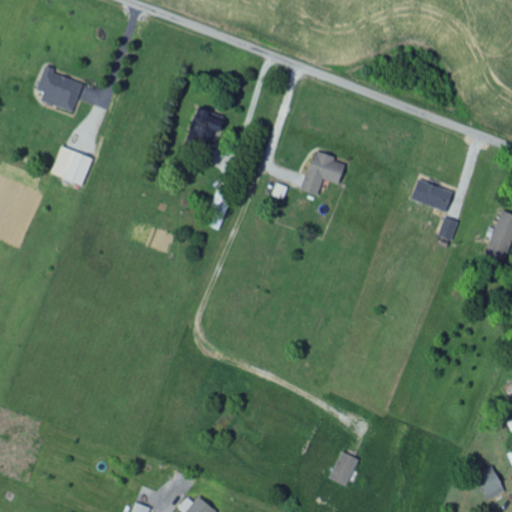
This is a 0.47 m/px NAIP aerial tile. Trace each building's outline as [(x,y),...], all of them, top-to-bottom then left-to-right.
[(74,113),(83,84),(54,74),(55,70),(45,66),(37,91),(44,93),(41,102),(74,113)] [(215,141),(220,114),(192,109),(188,130),(200,132),(199,138),(215,141)] [(95,160),(63,147),(52,174),(85,187),(95,160)] [(319,196),(324,180),(339,184),(346,163),(314,152),(301,190),(319,196)] [(412,199),(446,213),(454,193),(420,179),(412,199)] [(291,188),(279,184),(274,196),(286,200),(291,188)] [(486,252),(506,260),(511,246),(511,214),(503,211),(486,252)] [(459,222),(446,217),(439,237),(452,242),(459,222)] [(359,459),(342,451),(330,478),(347,486),(359,459)] [(506,491),(495,465),(476,473),(487,499),(506,491)] [(217,511),(218,511),(196,493),(181,510),(183,511),(217,511)] [(149,511),(151,506),(135,502),(132,511),(149,511)]
